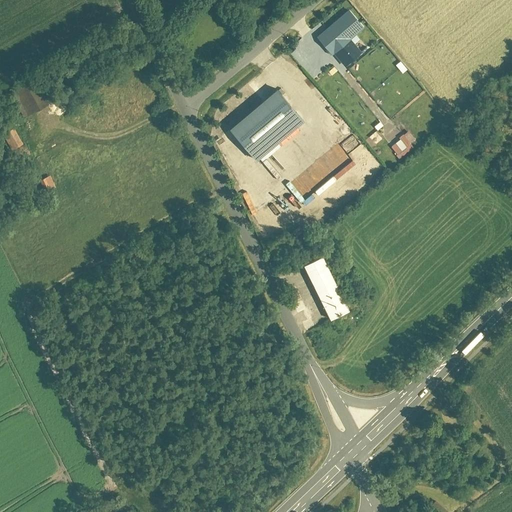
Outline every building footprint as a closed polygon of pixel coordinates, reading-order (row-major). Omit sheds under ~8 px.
[(350,9),(316,38),(344,71),(364,54),(353,41),(367,29),(350,9)] [(23,117),(49,103),(34,75),(8,89),(23,117)] [(272,89),(226,129),(254,162),(300,122),(272,89)] [(23,144),(14,128),(2,135),(12,150),(23,144)] [(416,147),(413,143),(418,139),(412,130),(393,145),(402,157),(416,147)] [(56,186),(50,174),(40,179),(46,191),(56,186)] [(324,255),(305,266),(333,321),(353,310),(324,255)]
